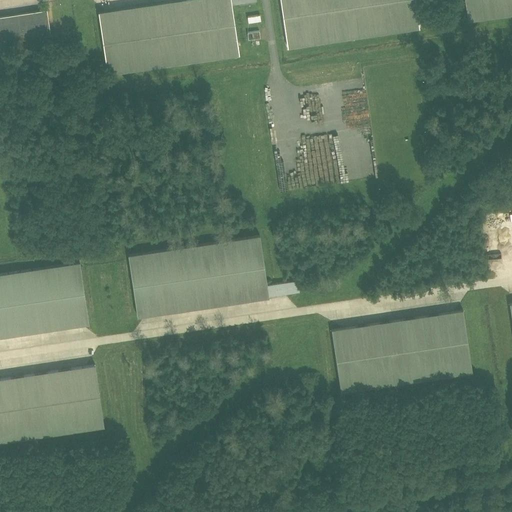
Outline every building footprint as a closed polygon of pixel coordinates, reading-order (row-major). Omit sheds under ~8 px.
[(106,78),(238,58),(237,48),(231,8),(229,0),(206,0),(99,16),(96,16),(106,78)] [(419,31),(414,0),(278,0),(286,51),(419,31)] [(511,17),(511,0),(463,0),(467,24),(511,17)] [(0,19),(0,50),(50,44),(46,13),(43,14),(0,19)] [(250,19),(246,20),(247,27),(260,25),(259,18),(250,19)] [(247,38),(259,37),(259,30),(247,31),(247,38)] [(511,209),(499,211),(501,220),(511,217),(511,209)] [(259,238),(126,258),(135,320),(141,319),(268,301),(268,299),(266,287),(259,238)] [(0,339),(84,328),(89,327),(80,265),(0,276),(0,339)] [(297,283),(266,287),(268,299),(284,297),(298,295),(297,283)] [(339,396),(472,377),(462,313),(459,314),(331,332),(329,333),(339,396)] [(0,445),(104,431),(95,367),(0,380),(0,445)]
